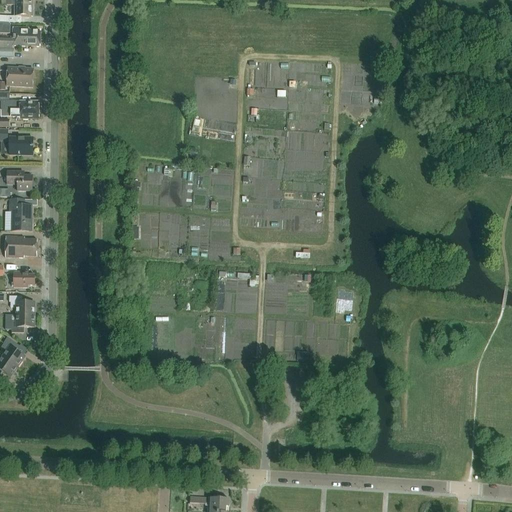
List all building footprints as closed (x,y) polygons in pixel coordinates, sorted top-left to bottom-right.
[(33,6),(15,6),(15,17),(33,17),(33,6)] [(0,33),(10,34),(10,25),(0,24),(0,33)] [(29,41),(40,41),(41,31),(28,31),(28,29),(14,29),(13,37),(11,37),(11,38),(29,39),(29,41)] [(29,39),(11,38),(11,40),(0,39),(0,46),(40,47),(40,41),(29,41),(29,39)] [(0,49),(0,57),(14,58),(14,50),(0,49)] [(6,87),(32,88),(34,69),(7,68),(6,87)] [(10,111),(39,111),(39,102),(29,102),(27,101),(9,101),(9,94),(0,94),(0,101),(1,102),(1,111),(10,111)] [(39,119),(39,111),(10,111),(1,111),(1,118),(20,118),(20,120),(27,120),(28,119),(39,119)] [(10,120),(0,120),(0,128),(10,128),(10,120)] [(0,142),(9,143),(9,130),(0,130),(0,142)] [(34,158),(34,139),(10,138),(10,143),(2,143),(2,155),(10,155),(10,157),(34,158)] [(33,191),(33,176),(24,176),(24,173),(8,172),(7,185),(18,185),(18,191),(33,191)] [(32,232),(33,206),(24,206),(24,200),(10,200),(10,212),(12,212),(12,232),(32,232)] [(37,257),(38,240),(25,240),(25,238),(6,238),(6,258),(25,259),(25,257),(37,257)] [(36,286),(36,276),(29,275),(29,273),(15,272),(14,288),(29,289),(29,286),(36,286)] [(17,309),(17,316),(35,316),(35,303),(22,303),(22,297),(10,297),(10,303),(11,303),(11,308),(17,309)] [(35,328),(35,316),(17,316),(17,322),(12,322),(12,333),(24,334),(24,328),(35,328)] [(7,352),(3,357),(18,368),(25,357),(15,350),(18,345),(8,338),(5,343),(2,348),(7,352)] [(18,368),(3,357),(0,361),(0,375),(2,372),(11,378),(18,368)] [(229,508),(230,500),(209,499),(208,511),(227,511),(227,508),(229,508)]
